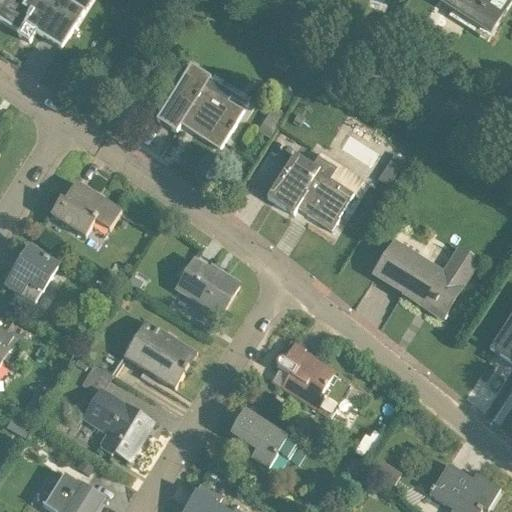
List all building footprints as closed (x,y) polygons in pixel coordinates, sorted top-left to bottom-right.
[(70,0),(68,4),(61,0),(0,0),(0,21),(21,35),(19,39),(30,46),(37,35),(62,51),(72,34),(93,2),(93,0),(70,0)] [(511,0),(443,0),(441,5),(491,37),(511,3),(511,0)] [(220,152),(241,118),(203,94),(211,81),(192,69),(158,123),(177,134),(183,124),(221,148),(219,151),(220,152)] [(273,111),(263,128),(275,135),(285,118),(273,111)] [(320,156),(313,168),(295,157),(267,202),(294,218),(297,213),(332,235),(355,198),(361,201),(367,193),(364,184),(320,156)] [(395,157),(387,170),(398,177),(406,164),(395,157)] [(95,199),(86,193),(76,187),(65,205),(61,203),(52,219),(87,241),(96,226),(110,235),(122,215),(121,215),(120,217),(94,201),(95,199)] [(442,322),(478,266),(459,253),(443,277),(395,247),(375,279),(404,297),(404,298),(442,322)] [(39,302),(59,270),(30,252),(7,290),(24,300),(27,295),(39,302)] [(195,266),(178,293),(204,309),(202,312),(219,323),(240,289),(212,272),(211,275),(195,266)] [(132,278),(128,285),(138,292),(143,285),(132,278)] [(511,322),(492,354),(511,366),(511,322)] [(198,358),(147,326),(125,362),(175,393),(189,371),(196,358),(197,359),(198,358)] [(14,372),(26,352),(6,338),(8,335),(6,333),(0,343),(0,372),(4,366),(14,372)] [(295,348),(285,364),(283,363),(282,363),(281,363),(280,363),(279,364),(279,365),(278,365),(278,366),(277,367),(277,368),(277,369),(278,370),(278,371),(279,372),(280,372),(272,385),(317,413),(325,399),(322,397),(335,376),(305,356),(306,355),(295,348)] [(89,350),(84,356),(93,363),(98,357),(89,350)] [(89,367),(80,361),(76,368),(85,374),(89,367)] [(119,445),(113,454),(130,465),(149,436),(138,429),(142,422),(143,423),(143,422),(102,396),(85,423),(119,445)] [(34,422),(40,413),(29,407),(24,416),(34,422)] [(233,439),(259,455),(254,463),(269,472),(278,457),(288,464),(297,450),(287,444),(288,443),(246,417),(233,439)] [(14,420),(8,433),(25,442),(32,430),(14,420)] [(374,460),(380,441),(368,436),(362,455),(374,460)] [(83,462),(77,472),(90,478),(95,469),(83,462)] [(365,468),(354,462),(347,473),(358,479),(365,468)] [(379,462),(371,475),(394,488),(401,476),(379,462)] [(449,468),(429,499),(450,511),(482,511),(483,511),(484,511),(489,511),(501,494),(484,483),(480,490),(473,486),(474,484),(449,468)] [(108,505),(66,479),(45,511),(46,511),(99,511),(104,505),(107,507),(108,505)] [(201,490),(197,496),(187,511),(236,511),(235,511),(221,511),(218,509),(222,503),(201,490)]
